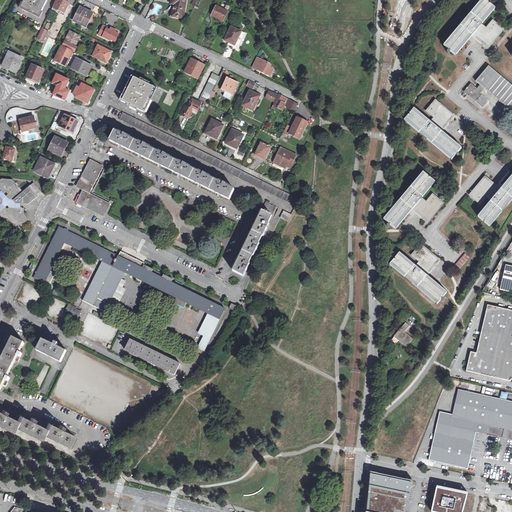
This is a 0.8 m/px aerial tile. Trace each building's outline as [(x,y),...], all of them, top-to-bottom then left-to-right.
[(31,12),(38,16),(45,0),(24,0),(21,7),(29,11),(29,12),(31,13),(31,12)] [(60,10),(64,13),(68,4),(61,0),(56,0),(51,10),(59,13),(59,12),(60,10)] [(173,4),(171,16),(183,18),(186,0),(170,0),(170,3),(173,4)] [(482,40),(483,41),(489,47),(503,30),(493,21),(487,28),(481,23),(494,8),(490,4),(490,5),(488,4),(489,3),(485,0),(484,0),(445,46),(450,50),(451,50),(451,51),(455,55),(472,35),(476,39),(479,35),(483,38),(482,40)] [(81,6),(75,19),(85,24),(89,15),(90,16),(93,11),(81,6)] [(222,11),(219,9),(215,7),(211,15),(222,21),(227,11),(223,9),(222,11)] [(102,26),(98,35),(109,40),(110,39),(115,41),(117,35),(114,34),(115,31),(110,28),(109,31),(106,29),(102,26)] [(223,40),(228,42),(233,45),(232,47),(237,49),(244,33),(240,31),(230,26),(223,40)] [(79,38),(69,32),(62,47),(73,52),(75,53),(77,49),(74,47),(79,38)] [(62,47),(61,46),(53,63),(64,69),(73,52),(62,47)] [(104,50),(98,47),(97,46),(92,57),(105,63),(111,53),(104,50)] [(2,68),(15,74),(22,60),(9,54),(2,68)] [(266,74),(270,66),(268,63),(256,57),(252,67),(266,74)] [(70,70),(89,79),(94,69),(75,59),(70,70)] [(185,73),(196,78),(203,66),(191,60),(185,73)] [(27,78),(38,84),(44,72),(33,66),(27,78)] [(507,107),(511,111),(511,85),(489,66),(476,81),(480,85),(484,89),(485,89),(486,88),(507,106),(507,107)] [(203,101),(205,103),(218,76),(211,73),(198,99),(203,101)] [(69,80),(57,75),(53,84),(58,86),(54,96),(65,101),(69,91),(65,89),(69,80)] [(131,106),(142,112),(155,87),(142,81),(143,80),(141,80),(132,76),(120,101),(129,105),(129,106),(130,107),(131,106)] [(229,99),(237,83),(225,78),(220,89),(224,91),(222,96),(229,99)] [(480,94),(482,92),(477,88),(475,86),(471,83),(464,92),(483,108),(489,101),(480,94)] [(74,98),(87,105),(94,91),(81,85),(79,89),(76,88),(73,95),(75,96),(74,98)] [(264,97),(272,101),(276,94),(268,90),(264,97)] [(242,105),(251,109),(254,103),(258,95),(249,91),(242,105)] [(276,95),(273,102),(270,107),(279,111),(283,103),(286,105),(285,106),(293,110),(296,103),(277,94),(276,95)] [(183,105),(178,114),(186,118),(190,111),(192,112),(193,110),(196,111),(200,103),(191,98),(186,107),(183,105)] [(442,132),(444,128),(441,126),(444,121),(446,123),(447,121),(453,115),(435,101),(427,111),(434,117),(429,124),(428,123),(429,121),(414,109),(404,121),(451,160),(462,148),(442,132)] [(119,119),(295,206),(299,199),(279,190),(259,180),(239,170),(185,143),(168,135),(122,112),(119,119)] [(59,126),(72,133),(78,122),(64,116),(59,126)] [(34,124),(32,117),(18,120),(20,132),(21,133),(19,134),(20,136),(27,135),(26,131),(35,129),(34,126),(36,126),(36,124),(34,124)] [(289,134),(299,139),(307,123),(297,118),(289,134)] [(204,133),(215,139),(221,127),(210,121),(204,133)] [(109,141),(230,199),(235,190),(227,186),(227,185),(224,183),(223,184),(207,176),(207,175),(204,173),(203,174),(187,167),(188,165),(184,163),(183,165),(167,156),(167,155),(164,153),(163,155),(147,147),(147,145),(144,144),(143,145),(127,137),(127,136),(123,134),(123,135),(114,131),(109,141)] [(224,143),(235,148),(241,136),(229,131),(224,143)] [(49,151),(61,157),(67,144),(55,138),(49,151)] [(253,155),(262,160),(268,149),(258,144),(253,155)] [(3,159),(11,161),(14,150),(6,148),(3,159)] [(277,162),(276,164),(284,168),(285,166),(289,168),(295,156),(280,148),(274,160),(277,162)] [(34,172),(47,178),(53,165),(40,159),(34,172)] [(90,162),(78,186),(88,191),(100,167),(90,162)] [(394,228),(411,209),(421,197),(434,182),(430,178),(429,177),(425,173),(385,220),(389,224),(390,223),(391,224),(391,225),(394,228)] [(491,184),(485,178),(470,195),(481,204),(487,197),(492,201),(493,202),(492,203),(486,210),(479,217),(478,216),(478,217),(483,221),(484,220),(485,221),(484,222),(489,226),(511,197),(511,178),(502,190),(501,189),(498,187),(495,191),(490,187),(492,185),(491,184)] [(0,179),(0,190),(3,194),(6,191),(8,194),(5,196),(8,200),(12,200),(22,191),(12,179),(1,179),(0,179)] [(32,183),(22,191),(12,200),(14,202),(15,204),(26,205),(34,199),(35,201),(38,199),(42,195),(38,190),(32,183)] [(82,194),(78,203),(102,215),(107,206),(82,194)] [(421,214),(423,215),(425,217),(429,220),(443,204),(433,195),(427,202),(422,198),(421,197),(411,209),(413,210),(416,212),(419,208),(423,212),(421,214)] [(276,206),(263,200),(259,209),(262,210),(232,271),(242,276),(248,264),(249,265),(250,261),(249,261),(256,247),(257,247),(259,244),(258,243),(264,230),(265,230),(267,227),(266,226),(276,206)] [(4,206),(0,209),(0,216),(3,220),(5,218),(14,227),(18,224),(20,226),(28,220),(23,213),(23,208),(22,208),(9,207),(6,209),(4,206)] [(288,221),(291,214),(283,210),(280,217),(288,221)] [(54,237),(34,277),(45,282),(64,242),(103,261),(113,266),(118,256),(59,227),(54,237)] [(426,277),(430,273),(426,270),(430,265),(431,267),(433,265),(438,259),(421,245),(412,256),(419,262),(415,267),(399,254),(395,258),(396,259),(395,260),(394,259),(391,263),(438,303),(442,299),(441,298),(442,297),(443,298),(446,294),(430,280),(426,277)] [(465,253),(453,268),(458,272),(471,257),(465,253)] [(122,270),(219,318),(224,308),(118,256),(113,266),(122,270)] [(103,261),(83,302),(92,307),(113,266),(103,261)] [(101,312),(122,270),(113,266),(92,307),(101,312)] [(511,267),(508,266),(502,290),(511,292),(511,267)] [(511,310),(486,305),(475,353),(469,352),(465,371),(508,381),(511,378),(511,369),(511,368),(511,365),(511,310)] [(70,314),(78,318),(81,312),(76,310),(68,306),(65,312),(70,314)] [(220,319),(210,314),(200,335),(205,338),(199,349),(203,352),(220,319)] [(413,337),(408,333),(407,335),(404,332),(405,331),(403,330),(409,323),(405,320),(393,334),(395,336),(400,340),(406,345),(413,337)] [(15,339),(0,368),(0,391),(2,392),(5,386),(8,387),(12,379),(11,378),(12,376),(10,374),(16,362),(20,363),(24,355),(22,354),(24,352),(21,350),(25,344),(15,339)] [(43,340),(38,350),(62,362),(67,352),(61,348),(62,347),(59,345),(59,344),(51,340),(50,343),(43,340)] [(180,365),(131,340),(126,351),(175,375),(180,365)] [(511,401),(457,389),(456,395),(452,413),(439,411),(438,418),(430,455),(429,458),(466,467),(467,464),(475,432),(488,435),(511,440),(511,401)] [(0,424),(14,432),(17,427),(43,439),(45,434),(71,447),(76,436),(67,432),(68,429),(62,426),(56,424),(55,426),(50,424),(48,429),(38,424),(40,421),(33,418),(32,419),(27,417),(27,419),(22,416),(19,422),(10,417),(11,414),(5,410),(4,412),(0,409),(0,424)] [(371,472),(366,511),(406,511),(412,481),(371,472)] [(462,511),(468,493),(437,486),(431,511),(435,511),(462,511)]
